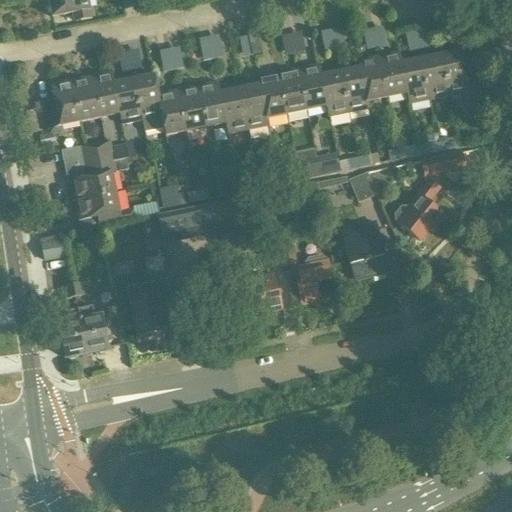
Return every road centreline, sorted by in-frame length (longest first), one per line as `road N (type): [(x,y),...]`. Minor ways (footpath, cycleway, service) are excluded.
road 1 (residential): [(145,394),(438,334),(472,278),(491,212),(511,57)]
road 2 (residential): [(0,53),(318,0)]
road 3 (secondary): [(511,448),(392,511)]
